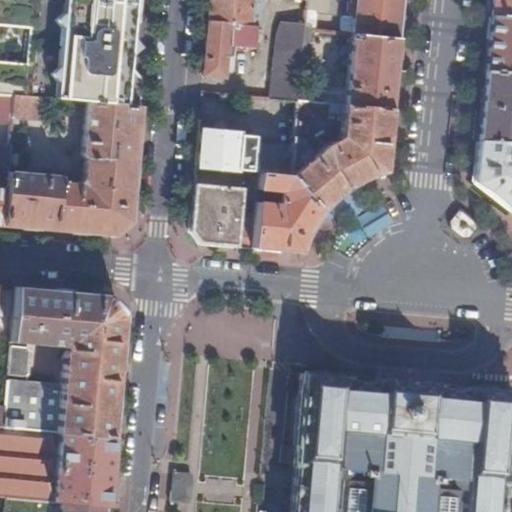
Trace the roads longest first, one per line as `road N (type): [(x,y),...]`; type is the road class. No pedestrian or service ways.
road 1 (tertiary): [(451,0),(415,296)]
road 2 (tertiary): [(179,0),(157,273)]
road 3 (tertiary): [(415,296),(157,273)]
road 4 (tertiary): [(157,273),(137,511)]
road 5 (tertiary): [(157,273),(0,257)]
